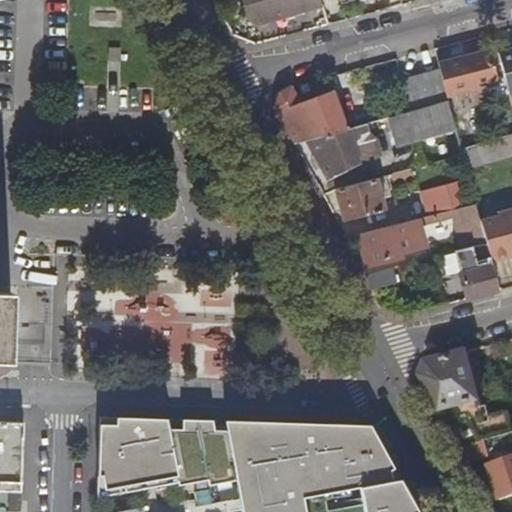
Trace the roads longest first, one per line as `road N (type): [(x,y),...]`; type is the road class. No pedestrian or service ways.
road 1 (residential): [(64,393),(356,400),(384,389)]
road 2 (residential): [(368,358),(215,81)]
road 3 (residential): [(215,81),(511,2)]
road 4 (residential): [(511,319),(368,358)]
road 5 (residential): [(451,511),(384,389)]
